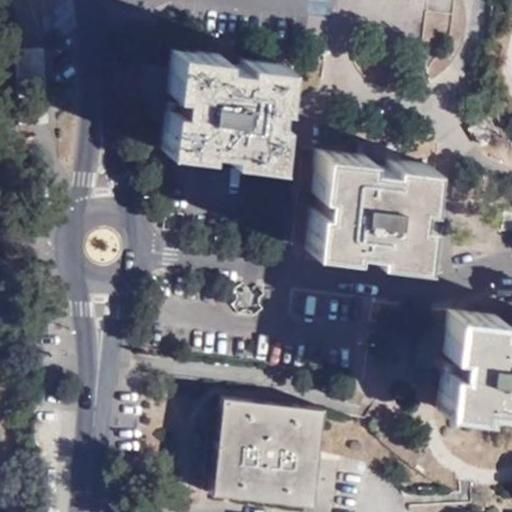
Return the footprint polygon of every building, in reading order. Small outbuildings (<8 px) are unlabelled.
[(296,0),(296,11),(333,11),(333,0),(296,0)] [(19,116),(47,115),(45,46),(46,42),(14,43),(19,116)] [(213,62),(215,53),(167,46),(161,89),(170,90),(169,99),(168,107),(159,106),(154,148),(197,154),(198,144),(221,147),(220,156),(268,163),(273,121),(264,120),(266,103),(275,104),(281,61),(238,56),(237,65),(213,62)] [(486,142),(507,130),(498,113),(477,124),(486,142)] [(358,163),(359,154),(312,147),(306,190),(316,191),(313,209),(304,207),(298,249),(342,255),(343,245),(366,248),(365,258),(412,264),(414,250),(418,222),(409,221),(411,204),(420,205),(426,162),(383,157),(382,166),(358,163)] [(511,325),(491,323),(492,314),(444,309),(439,351),(448,352),(447,361),(446,370),(437,369),(433,410),(476,415),(477,406),(500,408),(499,417),(511,418),(511,325)] [(270,395),(221,390),(211,482),(308,493),(319,401),(270,395)]
